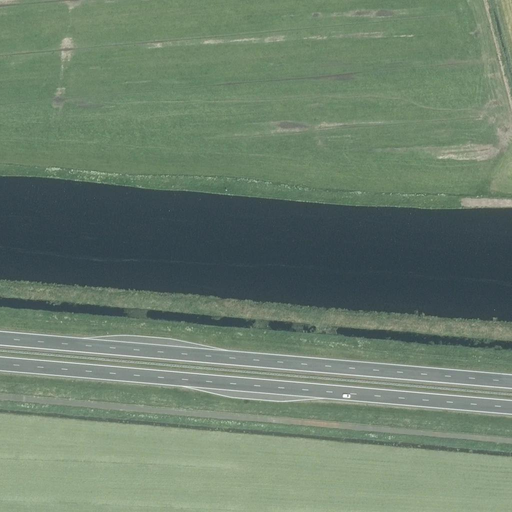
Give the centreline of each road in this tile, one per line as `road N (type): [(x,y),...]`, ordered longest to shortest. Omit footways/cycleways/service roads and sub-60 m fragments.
road 1 (trunk): [(0,363),(511,407)]
road 2 (trunk): [(511,382),(0,338)]
